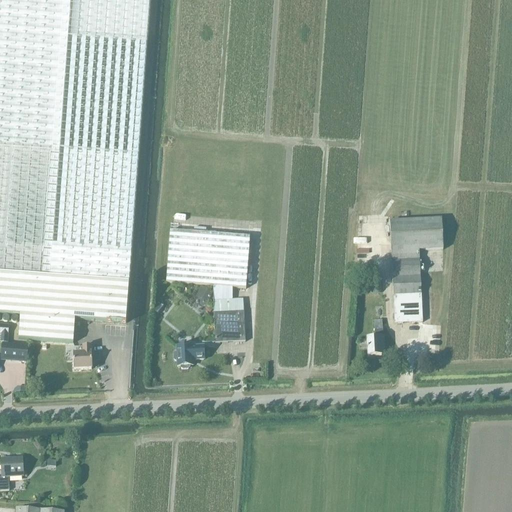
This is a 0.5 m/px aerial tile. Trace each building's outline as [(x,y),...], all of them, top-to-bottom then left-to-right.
[(149,0),(0,0),(0,273),(129,283),(149,0)] [(394,324),(422,323),(419,251),(443,250),(442,221),(390,223),(394,324)] [(170,232),(166,283),(246,289),(250,238),(170,232)] [(129,283),(0,273),(0,314),(20,316),(18,340),(73,344),(75,320),(126,324),(129,283)] [(207,304),(212,294),(200,288),(195,299),(207,304)] [(215,344),(245,342),(243,300),(213,302),(215,344)] [(375,339),(367,339),(368,359),(381,358),(381,351),(383,351),(382,330),(374,331),(375,339)] [(432,345),(434,335),(428,334),(426,343),(432,345)] [(3,343),(2,359),(27,360),(28,344),(3,343)] [(193,366),(192,361),(204,360),(203,346),(192,347),(192,346),(176,347),(177,353),(175,353),(174,354),(174,360),(175,361),(177,361),(177,367),(181,367),(181,369),(182,370),(188,370),(189,368),(189,366),(193,366)] [(83,347),(83,353),(73,353),(74,370),(92,369),(91,347),(83,347)] [(24,460),(2,461),(2,477),(0,477),(0,491),(10,491),(9,479),(25,478),(24,460)]
